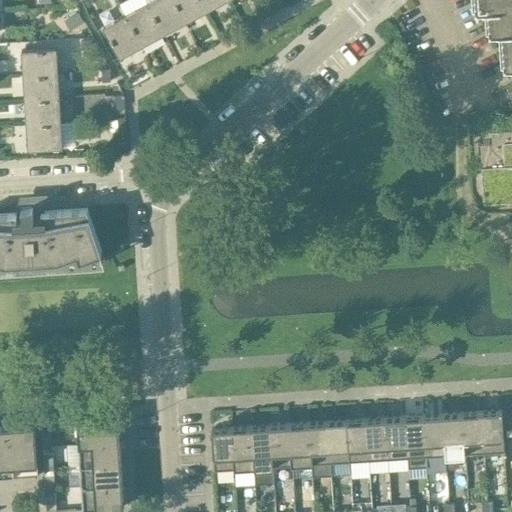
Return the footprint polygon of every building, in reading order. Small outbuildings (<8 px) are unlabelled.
[(172,0),(151,0),(147,2),(164,33),(184,22),(172,0)] [(200,0),(172,0),(184,22),(206,10),(200,0)] [(224,0),(200,0),(206,10),(224,0)] [(511,0),(489,0),(490,8),(502,8),(505,42),(511,41),(511,130),(490,132),(492,166),(481,167),(483,203),(511,201),(511,0)] [(147,2),(125,15),(141,45),(164,33),(147,2)] [(125,15),(103,26),(119,57),(141,45),(125,15)] [(92,40),(84,41),(85,53),(93,53),(92,40)] [(21,50),(23,75),(57,72),(56,48),(21,50)] [(109,69),(101,69),(102,82),(110,81),(109,69)] [(57,72),(23,75),(24,99),(59,97),(57,72)] [(123,95),(115,96),(116,108),(124,108),(123,95)] [(59,97),(24,99),(26,124),(60,122),(59,97)] [(125,118),(117,119),(118,131),(126,130),(125,118)] [(62,121),(65,145),(78,143),(75,120),(62,121)] [(60,122),(26,124),(28,149),(62,147),(60,122)] [(0,268),(95,262),(95,261),(105,261),(101,249),(87,208),(41,211),(44,201),(31,198),(32,205),(21,208),(22,223),(20,223),(20,225),(14,226),(16,213),(0,213),(0,268)] [(501,409),(481,410),(483,443),(483,453),(504,452),(503,442),(501,409)] [(483,443),(481,410),(461,412),(464,445),(464,454),(483,453),(483,443)] [(464,445),(461,412),(442,413),(444,446),(445,455),(464,454),(464,445)] [(444,446),(442,413),(423,414),(425,447),(426,457),(445,455),(444,446)] [(425,447),(423,414),(404,415),(406,448),(407,458),(426,457),(425,447)] [(406,448),(404,415),(385,417),(387,450),(388,459),(407,458),(406,448)] [(387,450),(385,417),(366,418),(368,451),(368,460),(388,459),(387,450)] [(119,441),(118,418),(77,421),(78,443),(93,442),(119,441)] [(368,451),(366,418),(346,419),(349,452),(349,462),(368,460),(368,451)] [(349,452),(346,419),(327,420),(329,453),(330,463),(349,462),(349,452)] [(329,453),(327,420),(308,422),(310,455),(311,464),(330,463),(329,453)] [(310,455),(308,422),(289,423),(291,456),(292,466),(311,464),(310,455)] [(37,463),(36,441),(35,423),(9,425),(11,443),(12,465),(37,463)] [(291,456),(289,423),(270,424),(272,457),(272,467),(292,466),(291,456)] [(272,457),(270,424),(251,425),(253,458),(253,468),(272,467),(272,457)] [(0,465),(12,465),(11,443),(9,425),(0,425),(0,465)] [(253,458),(251,425),(231,427),(234,460),(234,469),(253,468),(253,458)] [(234,460),(231,427),(211,428),(213,461),(214,471),(234,469),(234,460)] [(51,445),(50,431),(41,431),(42,446),(51,445)] [(121,462),(119,441),(93,442),(78,443),(80,465),(94,464),(121,462)] [(53,467),(52,453),(42,453),(43,467),(53,467)] [(122,484),(121,462),(94,464),(80,465),(81,487),(95,486),(122,484)] [(54,488),(53,474),(44,475),(45,489),(54,488)] [(123,507),(122,484),(95,486),(81,487),(82,509),(97,509),(123,507)] [(54,488),(45,489),(46,503),(55,503),(54,488)] [(492,501),(481,501),(481,511),(493,511),(492,501)] [(454,511),(454,503),(443,504),(443,511),(454,511)]
